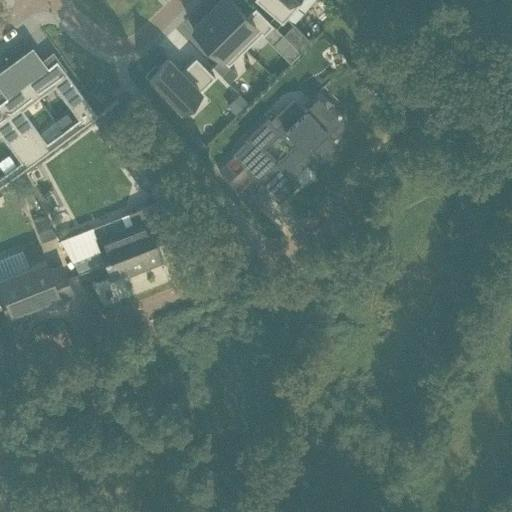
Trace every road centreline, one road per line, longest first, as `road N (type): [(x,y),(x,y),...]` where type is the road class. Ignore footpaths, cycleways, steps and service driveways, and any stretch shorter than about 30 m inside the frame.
road 1 (track): [(511,136),(422,120),(390,127),(345,194),(304,233),(235,272)]
road 2 (residential): [(0,367),(235,272)]
road 3 (residential): [(49,0),(105,46),(120,48),(182,0)]
